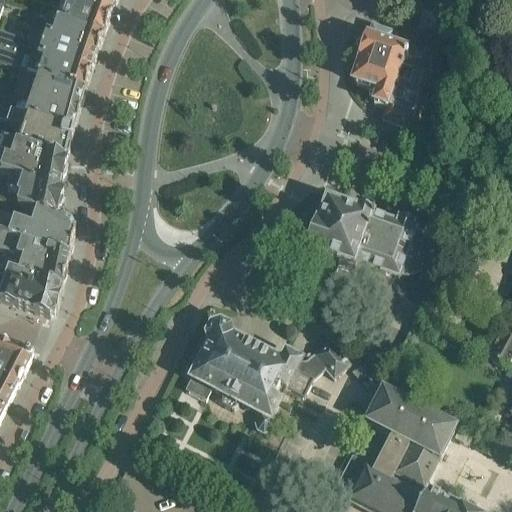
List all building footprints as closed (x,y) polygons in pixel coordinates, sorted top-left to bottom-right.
[(47,21),(104,39),(119,1),(116,0),(52,0),(49,10),(43,8),(40,19),(47,21)] [(29,5),(26,12),(38,16),(41,9),(29,5)] [(418,26),(417,32),(438,36),(439,31),(442,16),(421,12),(418,26)] [(94,66),(104,39),(47,21),(42,35),(33,32),(28,45),(94,66)] [(386,111),(382,122),(420,135),(432,73),(404,64),(405,61),(407,62),(408,58),(406,58),(407,53),(388,47),(392,35),(372,28),(368,40),(367,40),(365,45),(361,44),(357,46),(354,53),(356,58),(361,59),(359,64),(360,64),(354,81),(357,88),(378,95),(374,107),(386,111)] [(0,65),(33,77),(85,94),(94,66),(28,45),(0,35),(0,65)] [(15,111),(13,116),(74,136),(85,94),(33,77),(23,105),(31,108),(29,115),(15,111)] [(70,149),(69,148),(70,145),(71,145),(74,136),(13,116),(4,113),(0,111),(0,123),(9,127),(26,133),(21,150),(65,164),(66,161),(67,160),(68,159),(68,158),(69,157),(69,156),(70,155),(70,154),(70,152),(70,151),(70,150),(70,149)] [(0,174),(16,180),(61,195),(67,165),(65,164),(21,150),(8,145),(2,143),(0,147),(0,174)] [(0,203),(29,214),(56,222),(63,200),(61,195),(16,180),(12,191),(0,187),(0,203)] [(326,203),(326,204),(325,205),(324,206),(323,207),(323,208),(322,209),(322,211),(322,212),(323,213),(319,225),(317,225),(315,229),(313,230),(311,231),(309,233),(308,235),(307,237),(306,239),(306,241),(306,243),(306,246),(307,248),(308,250),(306,254),(311,256),(307,267),(310,274),(329,281),(336,277),(338,271),(354,276),(357,268),(399,282),(403,283),(408,284),(412,283),(417,282),(421,280),(424,278),(428,274),(430,271),(432,266),(433,262),(433,258),(433,253),(432,249),(430,245),(427,241),(424,238),(420,235),(416,234),(413,233),(414,228),(398,223),(397,227),(373,219),(375,215),(346,205),(344,209),(337,206),(336,205),(335,204),(334,204),(333,203),(332,203),(330,203),(328,203),(326,203)] [(0,239),(69,262),(75,235),(71,228),(56,222),(29,214),(24,230),(0,222),(0,239)] [(0,273),(36,285),(62,292),(69,262),(0,239),(0,257),(4,258),(0,269),(0,273)] [(36,285),(0,273),(0,278),(7,281),(0,303),(0,304),(27,314),(50,321),(57,317),(62,292),(36,285)] [(438,279),(434,288),(443,293),(447,283),(438,279)] [(241,408),(258,417),(260,418),(255,428),(257,434),(264,437),(270,435),(273,429),(271,422),(286,393),(304,403),(314,384),(326,374),(335,384),(351,371),(331,347),(309,365),(308,365),(307,366),(306,366),(305,366),(303,366),(302,366),(286,358),(282,366),(231,341),(229,332),(221,328),(211,331),(207,339),(210,348),(202,363),(191,364),(186,374),(192,383),(186,395),(206,405),(212,393),(221,398),(222,409),(232,414),(241,408)] [(511,417),(511,419),(511,432),(510,437),(511,438),(511,336),(503,332),(488,362),(511,374),(511,417)] [(0,407),(8,411),(32,364),(29,358),(29,357),(13,352),(0,346),(0,407)] [(361,369),(352,377),(367,395),(376,388),(361,369)] [(473,511),(448,499),(444,505),(430,498),(431,497),(428,485),(427,485),(426,485),(438,462),(439,463),(456,431),(383,394),(367,425),(386,435),(393,438),(384,457),(377,453),(370,467),(353,459),(331,502),(348,510),(351,505),(364,511),(473,511)]
